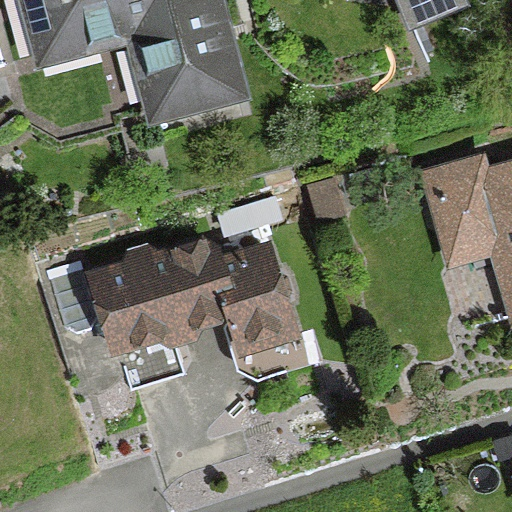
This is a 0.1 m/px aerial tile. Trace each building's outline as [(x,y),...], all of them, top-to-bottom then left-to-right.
[(206,0),(26,0),(29,7),(26,8),(27,11),(29,10),(40,52),(37,52),(38,55),(93,41),(94,44),(97,43),(96,40),(131,30),(152,108),(147,109),(148,112),(228,91),(229,94),(232,93),(206,0)] [(397,0),(409,26),(462,4),(459,0),(397,0)] [(511,290),(511,170),(477,181),(473,166),(427,179),(432,195),(475,183),(507,293),(511,290)] [(215,216),(221,233),(246,225),(241,208),(215,216)] [(112,346),(126,391),(180,375),(169,339),(184,335),(191,321),(189,317),(222,307),(225,319),(235,324),(242,348),(247,345),(258,381),(317,363),(306,327),(286,334),(276,301),(279,301),(283,291),(280,280),(271,275),(268,275),(261,251),(213,266),(209,254),(197,247),(151,261),(151,259),(141,254),(130,258),(125,267),(126,269),(92,280),(100,308),(90,326),(93,336),(112,346)] [(511,455),(511,437),(511,436),(488,443),(494,461),(511,455)]
